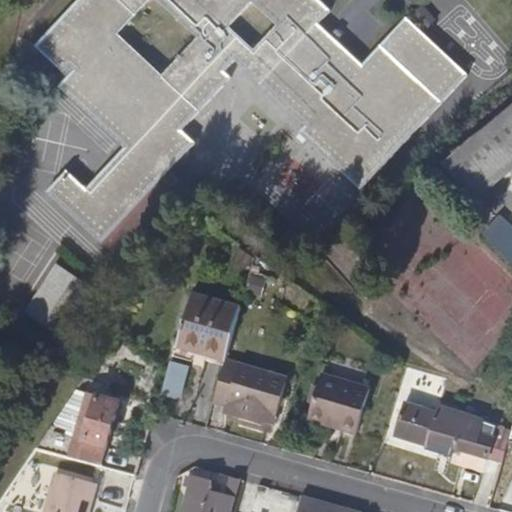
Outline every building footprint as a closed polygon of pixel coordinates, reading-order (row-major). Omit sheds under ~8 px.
[(53,68),(119,0),(81,0),(34,49),(53,68)] [(119,0),(53,68),(62,76),(69,69),(74,74),(67,82),(58,91),(125,156),(135,146),(168,178),(195,151),(181,136),(230,83),(224,78),(234,67),(303,133),(298,139),(356,195),(439,110),(380,52),(361,71),(318,30),(330,17),(312,0),(119,0)] [(69,69),(62,76),(67,82),(74,74),(69,69)] [(511,169),(511,104),(444,169),(469,204),(511,169)] [(125,156),(85,197),(119,230),(168,178),(135,146),(125,156)] [(119,230),(85,197),(65,178),(44,199),(98,252),(119,230)] [(511,226),(499,215),(480,237),(511,265),(511,226)] [(61,258),(31,304),(70,330),(100,284),(61,258)] [(179,343),(228,357),(230,349),(242,305),(194,291),(179,343)] [(291,376),(228,357),(226,365),(216,399),(230,403),(227,411),(267,423),(268,420),(278,423),(291,376)] [(192,363),(174,358),(164,392),(178,397),(184,394),(192,363)] [(327,371),(325,370),(313,411),(345,420),(343,426),(361,431),(374,385),(363,381),(327,371)] [(89,392),(78,389),(55,423),(62,428),(89,392)] [(123,402),(96,394),(91,403),(81,434),(72,432),(65,454),(89,461),(105,466),(123,402)] [(508,441),(511,428),(511,425),(442,405),(439,412),(409,402),(399,434),(429,443),(428,448),(452,455),(455,446),(503,460),(508,441)] [(345,420),(313,411),(311,417),(343,426),(345,420)] [(86,509),(94,483),(52,471),(40,511),(92,511),(86,509)] [(245,476),(234,473),(231,482),(242,486),(245,476)] [(234,511),(239,496),(220,490),(222,481),(197,474),(196,476),(192,475),(190,482),(194,483),(185,511),(234,511)] [(100,484),(94,483),(86,509),(92,511),(100,484)] [(303,493),(297,511),(365,511),(332,501),(303,493)]
